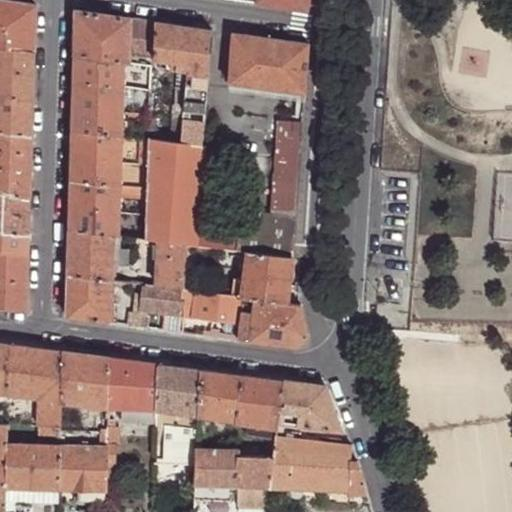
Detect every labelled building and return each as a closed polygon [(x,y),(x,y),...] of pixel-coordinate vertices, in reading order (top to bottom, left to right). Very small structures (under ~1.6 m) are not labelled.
[(36,6),(0,0),(0,48),(35,54),(36,6)] [(238,0),(307,10),(307,0),(238,0)] [(76,12),(74,57),(125,65),(130,65),(131,40),(131,20),(76,12)] [(143,21),(131,20),(131,40),(143,40),(143,37),(143,21)] [(148,38),(154,38),(154,23),(143,21),(143,37),(148,38)] [(202,146),(211,31),(183,27),(154,23),(154,38),(153,49),(153,61),(161,62),(161,60),(176,63),(176,72),(178,72),(188,74),(183,129),(182,144),(202,146)] [(309,45),(232,34),(228,84),(305,95),(309,45)] [(0,48),(0,97),(33,102),(35,54),(0,48)] [(74,57),(74,82),(125,89),(125,80),(125,65),(74,57)] [(151,68),(143,67),(142,82),(151,83),(151,68)] [(165,70),(151,68),(151,83),(151,91),(165,91),(165,70)] [(173,128),(183,129),(188,74),(178,72),(173,128)] [(125,80),(125,89),(151,92),(151,91),(151,83),(142,82),(125,80)] [(74,82),(73,106),(124,113),(125,89),(74,82)] [(0,131),(33,136),(33,102),(0,97),(0,131)] [(73,106),(72,132),(123,137),(124,113),(73,106)] [(297,219),(304,124),(278,122),(271,215),(297,219)] [(173,128),(172,143),(182,144),(183,129),(173,128)] [(0,150),(32,155),(33,136),(0,131),(0,150)] [(72,132),(71,156),(123,163),(123,137),(72,132)] [(141,166),(149,167),(149,141),(141,140),(141,166)] [(186,246),(196,247),(197,232),(197,222),(203,146),(202,146),(182,144),(172,143),(156,141),(149,141),(149,167),(148,199),(148,216),(147,241),(160,242),(186,246)] [(0,169),(31,173),(32,155),(0,150),(0,169)] [(71,156),(71,181),(122,188),(123,163),(71,156)] [(0,188),(31,193),(31,173),(0,169),(0,188)] [(71,181),(70,206),(121,213),(122,188),(71,181)] [(0,194),(30,198),(31,193),(0,188),(0,194)] [(0,212),(30,217),(30,198),(0,194),(0,212)] [(139,215),(148,216),(148,199),(140,198),(139,215)] [(70,206),(69,230),(116,236),(121,237),(121,213),(70,206)] [(0,231),(30,236),(30,217),(0,212),(0,231)] [(295,260),(297,219),(271,215),(242,212),(240,228),(231,226),(229,244),(228,251),(248,254),(292,260),(295,260)] [(212,242),(229,244),(231,226),(197,222),(197,232),(212,235),(211,242),(212,242)] [(69,230),(68,275),(110,281),(113,281),(115,242),(116,236),(69,230)] [(0,251),(29,255),(30,236),(0,231),(0,251)] [(196,247),(211,249),(212,242),(211,242),(212,235),(197,232),(196,247)] [(143,240),(127,238),(127,243),(126,251),(141,253),(143,240)] [(184,279),(186,246),(160,242),(158,287),(184,291),(184,279)] [(211,249),(228,251),(229,244),(212,242),(211,249)] [(210,258),(211,249),(196,247),(186,246),(184,279),(190,280),(191,256),(210,258)] [(0,279),(28,283),(29,255),(0,251),(0,279)] [(287,304),(292,260),(248,254),(244,281),(242,298),(245,298),(255,300),(287,304)] [(126,283),(146,285),(147,286),(149,274),(132,272),(132,276),(127,275),(126,283)] [(67,318),(109,323),(110,281),(68,275),(67,318)] [(0,308),(27,313),(28,283),(0,279),(0,308)] [(234,297),(242,298),(244,281),(236,280),(234,297)] [(183,316),(184,291),(158,287),(147,286),(146,285),(145,295),(143,311),(151,312),(183,316)] [(194,317),(197,292),(184,291),(183,316),(183,333),(197,335),(198,318),(194,317)] [(244,305),(245,298),(242,298),(234,297),(197,292),(194,317),(198,318),(241,324),(244,305)] [(135,313),(142,314),(143,311),(145,295),(136,294),(135,313)] [(309,338),(302,306),(287,304),(255,300),(254,306),(252,325),(250,342),(298,348),(309,338)] [(141,328),(150,329),(151,312),(143,311),(142,314),(141,328)] [(128,326),(141,328),(142,314),(135,313),(130,312),(128,326)] [(197,335),(239,341),(241,324),(198,318),(197,335)] [(239,341),(250,342),(252,325),(241,324),(239,341)] [(9,345),(0,344),(0,393),(9,395),(9,345)] [(45,400),(61,402),(62,352),(9,345),(9,395),(38,400),(45,400)] [(69,404),(108,409),(108,408),(109,358),(88,355),(62,352),(61,402),(69,404)] [(124,409),(156,410),(158,365),(135,362),(109,358),(108,408),(124,409)] [(158,365),(156,410),(198,416),(199,370),(158,365)] [(279,411),(283,381),(199,370),(198,416),(235,420),(235,423),(247,425),(245,436),(276,441),(277,438),(278,423),(279,411)] [(325,387),(283,381),(279,411),(298,414),(297,426),(341,430),(325,387)] [(38,426),(60,426),(60,415),(61,402),(45,400),(45,405),(38,408),(36,426),(38,426)] [(61,402),(60,415),(69,415),(69,404),(61,402)] [(123,421),(155,422),(156,418),(156,410),(124,409),(123,421)] [(156,410),(156,418),(198,423),(198,416),(156,410)] [(95,434),(106,434),(107,428),(107,420),(96,420),(95,434)] [(38,436),(60,436),(60,426),(38,426),(38,436)] [(106,434),(107,439),(118,439),(119,428),(107,428),(106,434)] [(196,448),(197,430),(185,430),(184,447),(196,448)] [(353,457),(352,445),(327,445),(277,438),(276,441),(274,459),(274,460),(349,463),(353,463),(353,457)] [(106,449),(106,479),(117,479),(117,463),(115,463),(115,446),(118,447),(118,439),(107,439),(106,449)] [(5,488),(58,490),(60,447),(7,445),(5,488)] [(58,490),(106,492),(106,479),(106,449),(60,447),(58,490)] [(227,487),(236,487),(238,457),(239,452),(196,450),(195,486),(202,486),(227,487)] [(270,489),(274,460),(274,459),(257,458),(238,457),(236,487),(240,488),(270,489)] [(349,492),(349,463),(274,460),(270,489),(349,492)] [(367,496),(358,463),(353,463),(349,463),(349,492),(349,497),(367,496)] [(194,505),(241,507),(240,488),(236,487),(227,487),(202,486),(195,486),(194,505)] [(15,502),(58,504),(58,490),(5,488),(5,498),(15,497),(15,502)] [(257,508),(268,506),(270,489),(240,488),(241,507),(257,508)] [(15,497),(5,498),(5,511),(14,511),(15,502),(15,497)]
